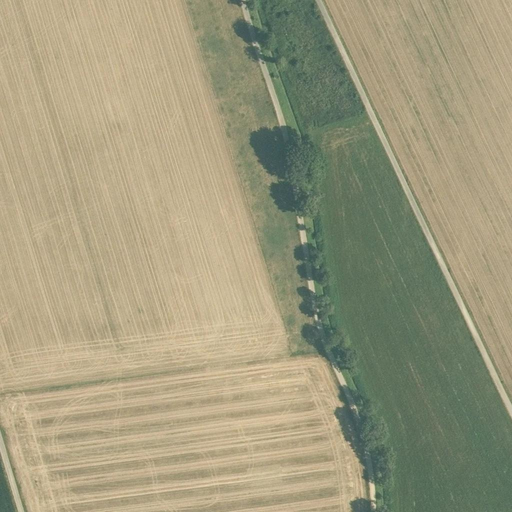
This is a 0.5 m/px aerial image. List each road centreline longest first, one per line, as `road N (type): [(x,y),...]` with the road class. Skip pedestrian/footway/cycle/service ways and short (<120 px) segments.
road 1 (track): [(251,0),(302,180),(321,306),(371,444),(380,511)]
road 2 (track): [(320,0),(511,408)]
